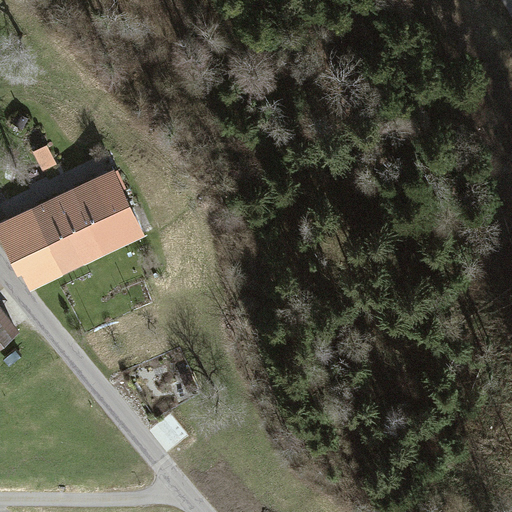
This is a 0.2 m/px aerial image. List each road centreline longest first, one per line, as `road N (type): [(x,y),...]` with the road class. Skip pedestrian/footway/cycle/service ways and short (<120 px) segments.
road 1 (unclassified): [(196,511),(0,267)]
road 2 (track): [(183,497),(0,497)]
